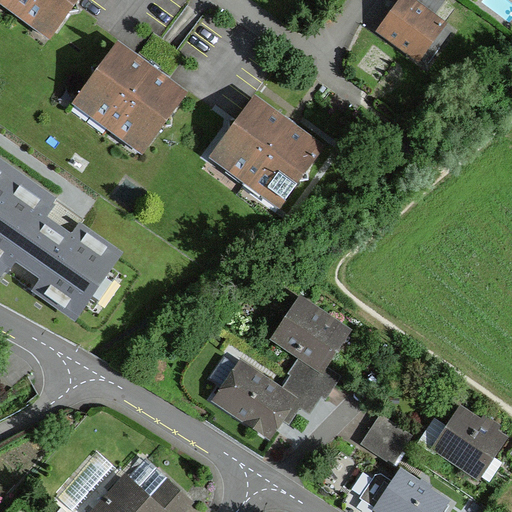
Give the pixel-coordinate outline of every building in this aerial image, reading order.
[(74,3),(76,0),(6,0),(52,33),(67,13),(76,12),(74,3)] [(404,0),(400,0),(378,31),(416,59),(440,26),(404,0)] [(90,68),(91,77),(76,97),(145,148),(160,128),(168,126),(167,117),(182,98),(113,47),(98,67),(90,68)] [(305,180),(304,172),(319,152),(250,101),(235,121),(227,122),(228,131),(213,151),(282,202),(297,182),(305,180)] [(52,209),(0,173),(0,262),(10,269),(28,243),(54,261),(36,287),(76,314),(117,255),(77,228),(71,237),(57,228),(45,219),(52,209)] [(280,317),(283,331),(277,339),(314,364),(300,384),(322,399),(336,378),(319,367),(342,334),(300,306),(294,314),(280,317)] [(235,364),(212,398),(267,435),(290,401),(235,364)] [(449,432),(438,448),(476,474),(498,441),(456,412),(445,429),(449,432)] [(361,444),(389,464),(407,437),(379,418),(375,424),(366,437),(361,444)] [(399,475),(378,507),(386,511),(434,511),(441,503),(399,475)] [(145,500),(122,480),(93,511),(174,511),(185,500),(163,480),(145,500)]
